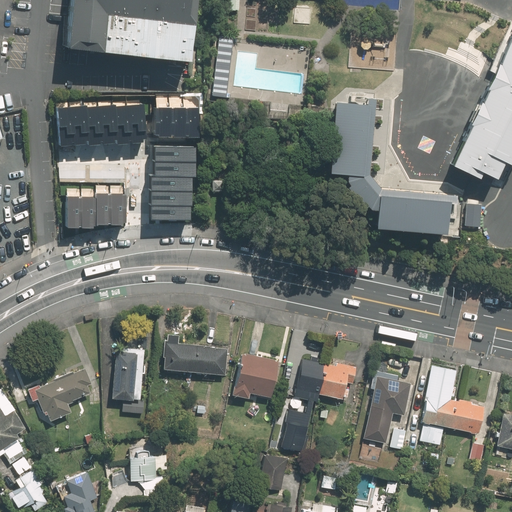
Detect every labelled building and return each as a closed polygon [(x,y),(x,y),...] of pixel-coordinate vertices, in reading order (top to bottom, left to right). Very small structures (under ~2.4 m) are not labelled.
[(63,0),(58,44),(184,58),(190,0),(63,0)] [(230,0),(229,10),(239,11),(239,0),(230,0)] [(511,31),(450,161),(493,181),(511,141),(511,31)] [(232,39),(217,37),(210,95),(225,96),(232,39)] [(230,98),(270,102),(269,113),(289,115),(290,104),(298,105),(300,94),(231,87),(230,98)] [(125,97),(98,96),(98,122),(124,123),(125,97)] [(444,234),(447,200),(376,194),(376,197),(357,175),(363,104),(329,102),(329,108),(323,174),(348,176),(339,183),(368,218),(374,213),(373,229),(444,234)] [(153,110),(153,136),(193,136),(193,111),(153,110)] [(80,157),(80,146),(64,146),(65,157),(60,158),(61,190),(65,190),(66,203),(94,202),(93,156),(80,157)] [(129,183),(127,146),(99,148),(103,206),(137,204),(136,183),(129,183)] [(211,179),(210,191),(222,191),(222,180),(211,179)] [(465,201),(464,222),(479,223),(480,202),(465,201)] [(121,347),(120,354),(112,354),(109,398),(121,399),(120,412),(143,414),(144,400),(138,400),(142,343),(149,343),(149,333),(139,332),(139,338),(126,337),(125,347),(121,347)] [(223,374),(225,348),(176,343),(177,335),(164,334),(161,369),(201,372),(201,379),(214,380),(215,373),(223,374)] [(247,392),(269,396),(276,359),(239,351),(230,395),(246,398),(247,392)] [(316,401),(317,394),(339,398),(340,395),(346,396),(347,389),(342,388),(345,374),(353,376),(355,366),(334,362),(333,366),(318,363),(320,355),(301,351),(292,396),(316,401)] [(453,396),(455,386),(451,385),(454,370),(430,365),(419,422),(421,422),(418,441),(439,444),(442,426),(478,433),(483,405),(448,398),(449,395),(453,396)] [(36,400),(45,422),(69,412),(65,402),(88,393),(85,385),(90,383),(83,366),(26,390),(31,402),(36,400)] [(371,389),(368,402),(361,438),(383,442),(389,414),(402,417),(409,382),(398,380),(399,375),(371,370),(368,388),(371,389)] [(0,453),(2,452),(9,463),(23,454),(11,435),(23,427),(7,402),(0,406),(0,453)] [(511,414),(501,412),(494,445),(511,448),(511,414)] [(405,429),(391,427),(388,447),(402,449),(405,429)] [(484,444),(471,442),(468,456),(481,458),(484,444)] [(152,455),(126,457),(128,480),(154,478),(152,455)] [(283,458),(261,456),(258,487),(280,489),(283,458)] [(28,504),(32,510),(52,496),(32,467),(12,480),(16,487),(6,494),(18,511),(28,504)] [(96,496),(84,469),(60,480),(66,493),(58,496),(63,506),(60,507),(61,511),(92,511),(87,500),(96,496)] [(335,477),(320,476),(319,488),(334,490),(335,477)] [(395,481),(385,480),(384,493),(395,494),(395,481)] [(247,511),(248,502),(227,499),(226,511),(247,511)] [(337,511),(338,507),(301,501),(299,511),(337,511)] [(289,511),(290,506),(268,502),(266,511),(255,511),(252,511),(289,511)]
